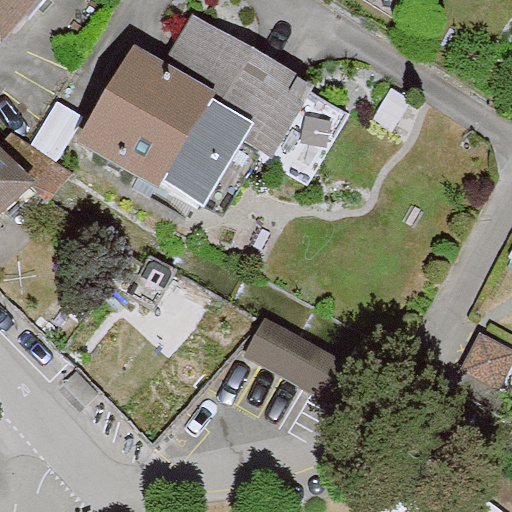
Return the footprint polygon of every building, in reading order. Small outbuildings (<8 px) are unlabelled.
[(63,0),(0,0),(0,61),(6,67),(63,0)] [(445,0),(373,0),(425,33),(445,0)] [(243,107),(153,55),(91,161),(181,214),(243,107)] [(0,213),(15,201),(0,184),(0,213)] [(350,375),(269,328),(250,360),(331,408),(350,375)] [(511,377),(511,358),(482,341),(461,378),(500,399),(511,377)]
